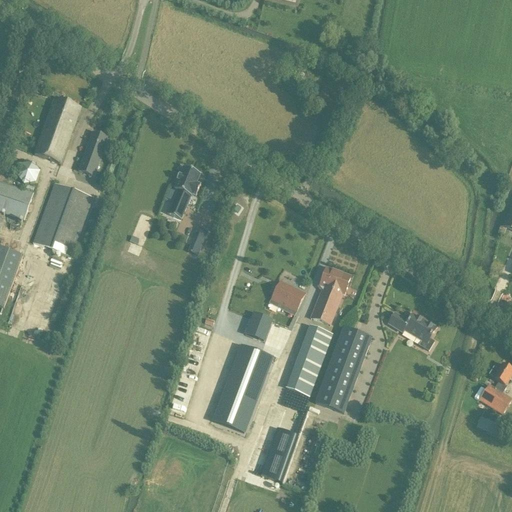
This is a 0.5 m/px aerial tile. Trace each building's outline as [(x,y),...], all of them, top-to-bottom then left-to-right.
[(310,103),(331,116),(337,107),(315,94),(310,103)] [(55,101),(35,157),(60,166),(80,110),(55,101)] [(79,173),(94,179),(108,140),(93,135),(79,173)] [(17,178),(24,187),(36,185),(37,185),(42,174),(40,174),(33,165),(21,167),(17,178)] [(176,196),(168,216),(181,222),(192,196),(196,197),(201,186),(196,184),(200,176),(184,169),(180,177),(179,177),(177,182),(178,182),(174,191),(178,192),(177,197),(176,196)] [(0,213),(24,222),(33,196),(0,184),(0,213)] [(33,245),(71,259),(93,199),(55,185),(33,245)] [(501,227),(497,235),(504,237),(507,230),(511,231),(511,206),(503,228),(501,227)] [(204,241),(197,238),(190,254),(198,257),(204,241)] [(0,249),(0,309),(4,311),(23,258),(0,249)] [(311,321),(330,328),(343,296),(345,297),(351,279),(327,270),(323,281),(322,280),(322,281),(321,280),(318,287),(320,288),(322,291),(311,321)] [(270,306),(294,318),(306,296),(281,284),(270,306)] [(263,344),(272,322),(255,316),(247,337),(263,344)] [(409,323),(405,321),(405,322),(395,316),(393,320),(393,319),(391,322),(389,326),(403,334),(404,332),(422,343),(420,347),(429,353),(434,344),(430,341),(431,340),(433,337),(432,337),(436,331),(433,329),(434,327),(429,325),(428,326),(413,316),(409,323)] [(332,337),(310,329),(287,390),(310,399),(332,337)] [(372,340),(344,330),(316,405),(344,416),(372,340)] [(242,349),(214,424),(244,435),(272,360),(242,349)] [(511,377),(511,372),(502,366),(499,371),(494,368),(489,376),(494,379),(493,380),(499,384),(495,390),(489,387),(480,402),(502,417),(511,401),(502,395),(507,388),(506,388),(511,377)] [(482,419),(478,427),(503,437),(506,429),(482,419)]
